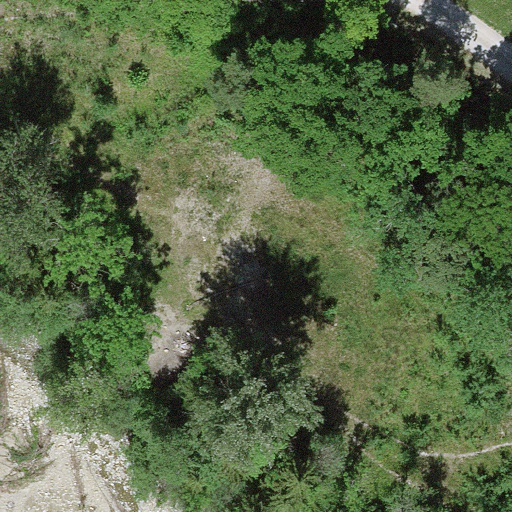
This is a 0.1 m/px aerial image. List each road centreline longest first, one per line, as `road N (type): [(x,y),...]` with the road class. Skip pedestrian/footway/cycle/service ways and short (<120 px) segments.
road 1 (track): [(357,0),(261,112)]
road 2 (track): [(415,0),(511,81)]
